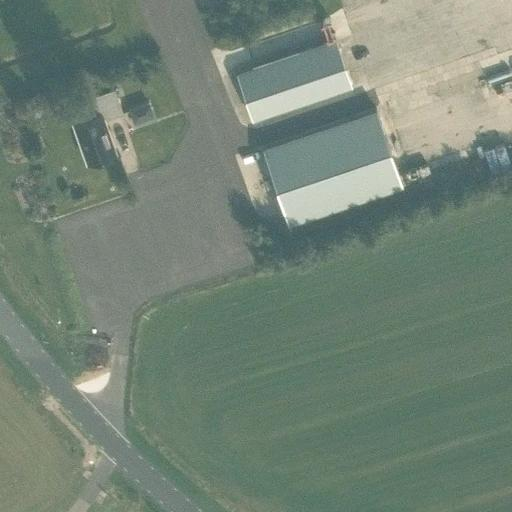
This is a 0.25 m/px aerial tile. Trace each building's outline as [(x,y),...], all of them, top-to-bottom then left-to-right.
[(101,0),(114,34),(140,24),(131,0),(101,0)] [(251,120),(349,86),(333,41),(235,75),(251,120)] [(511,76),(458,92),(465,116),(511,101),(511,76)] [(102,122),(121,115),(112,92),(85,101),(92,119),(71,127),(86,165),(114,155),(102,122)] [(154,118),(150,105),(130,111),(134,124),(154,118)] [(289,222),(400,184),(375,110),(264,148),(289,222)]
